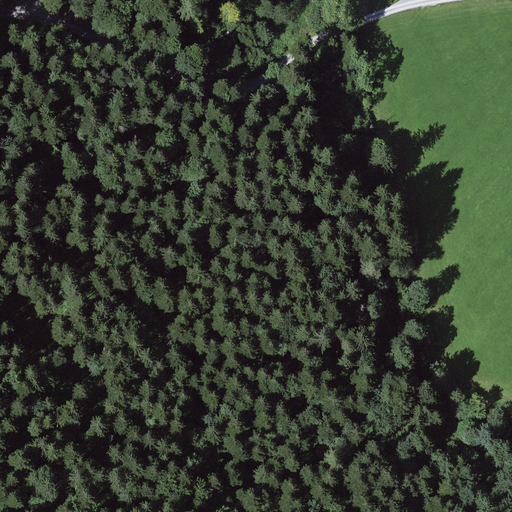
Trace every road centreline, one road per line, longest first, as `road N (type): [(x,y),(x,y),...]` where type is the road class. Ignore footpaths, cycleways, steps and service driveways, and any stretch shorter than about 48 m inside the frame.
road 1 (track): [(241,87),(300,111),(325,138),(399,473),(415,511)]
road 2 (track): [(437,0),(368,18),(241,87),(199,90),(0,14)]
